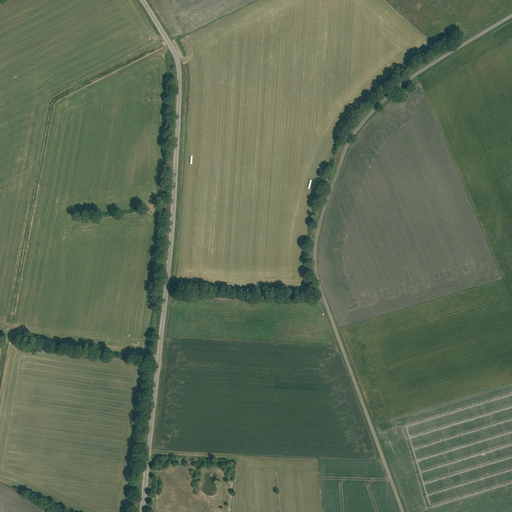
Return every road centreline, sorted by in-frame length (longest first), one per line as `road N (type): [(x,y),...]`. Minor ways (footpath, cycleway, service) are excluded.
road 1 (unclassified): [(402,511),(319,287),(317,234),(364,118),(404,80),(511,15)]
road 2 (unclassified): [(141,511),(179,80),(175,54),(141,0)]
